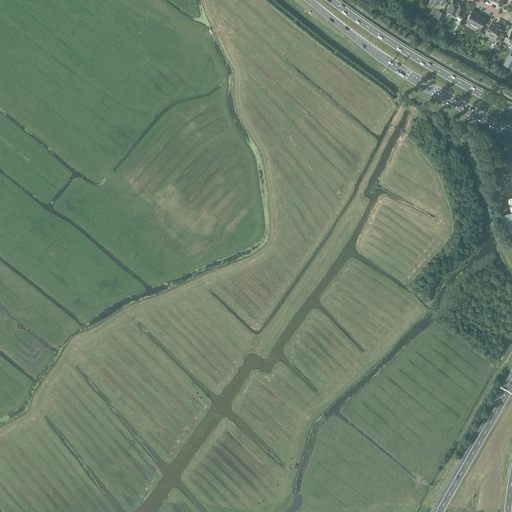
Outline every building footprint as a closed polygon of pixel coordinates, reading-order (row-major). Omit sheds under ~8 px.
[(450,13),(453,15),(460,3),(458,2),(457,3),(453,0),(446,12),(450,14),(450,13)] [(460,3),(453,15),(456,16),(457,16),(461,18),(467,7),(460,3)] [(472,10),(466,21),(471,23),(471,22),(480,27),(482,24),(483,24),(486,18),(472,10)] [(485,34),(497,41),(503,30),(499,27),(500,26),(496,23),(495,25),(491,23),(485,34)] [(499,217),(505,236),(511,234),(511,213),(507,215),(499,217)]
